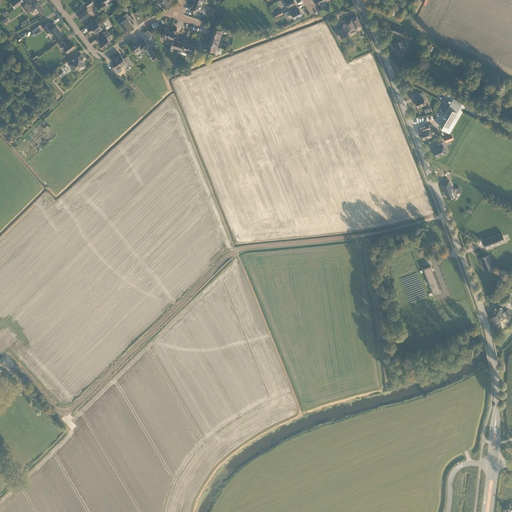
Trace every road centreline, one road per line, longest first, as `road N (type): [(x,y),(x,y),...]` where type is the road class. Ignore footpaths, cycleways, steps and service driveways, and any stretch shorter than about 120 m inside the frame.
road 1 (tertiary): [(495,416),(494,360),(478,300),(358,0)]
road 2 (residential): [(141,27),(97,55),(54,0)]
